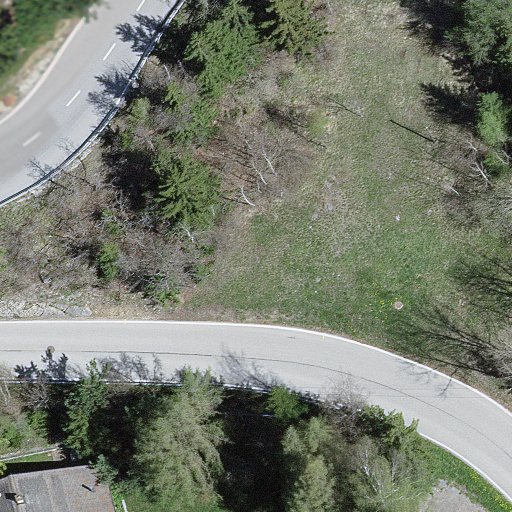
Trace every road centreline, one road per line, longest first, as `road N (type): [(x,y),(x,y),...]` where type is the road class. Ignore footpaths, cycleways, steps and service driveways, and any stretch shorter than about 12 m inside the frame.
road 1 (tertiary): [(511,469),(451,422),(369,382),(131,355),(0,355)]
road 2 (tertiary): [(0,161),(80,91),(130,0)]
